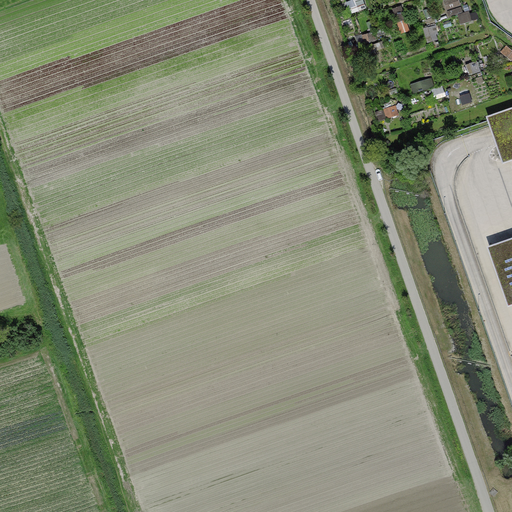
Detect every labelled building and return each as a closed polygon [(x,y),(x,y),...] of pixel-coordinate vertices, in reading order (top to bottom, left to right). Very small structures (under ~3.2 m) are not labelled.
[(365,0),(351,0),(348,1),(351,12),(368,7),(365,0)] [(450,16),(465,11),(460,0),(449,0),(445,2),(450,16)] [(403,33),(412,29),(403,4),(394,8),(403,33)] [(459,15),(462,25),(474,20),(471,11),(459,15)] [(437,25),(426,28),(429,42),(440,40),(437,25)] [(432,79),(412,83),(414,92),(434,87),(432,79)] [(464,106),(474,104),(471,85),(461,87),(464,106)] [(381,119),(400,116),(399,107),(380,109),(381,119)] [(511,107),(487,117),(494,136),(503,163),(511,160),(511,107)] [(511,238),(487,248),(508,307),(511,305),(511,238)]
